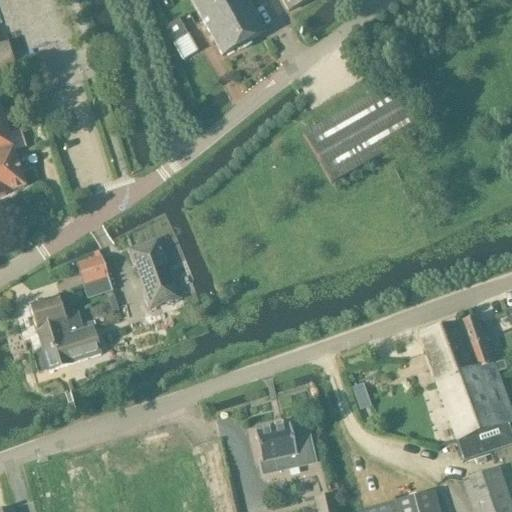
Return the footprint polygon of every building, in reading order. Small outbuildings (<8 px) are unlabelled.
[(0,0),(0,78),(16,74),(7,44),(0,46),(0,0)] [(189,0),(201,21),(238,0),(189,0)] [(238,0),(201,21),(222,58),(236,51),(239,52),(243,51),(250,46),(250,43),(264,34),(244,0),(238,0)] [(281,0),(289,13),(311,0),(281,0)] [(173,44),(187,36),(178,21),(164,29),(173,44)] [(330,185),(419,136),(391,87),(303,137),(330,185)] [(5,195),(24,189),(0,112),(0,198),(5,197),(5,195)] [(135,249),(127,252),(132,266),(135,266),(146,297),(144,298),(149,312),(156,309),(156,307),(179,299),(175,286),(173,287),(161,256),(163,255),(158,240),(150,243),(151,244),(135,250),(135,249)] [(81,265),(75,267),(75,268),(82,288),(108,280),(101,258),(81,265)] [(30,309),(44,353),(65,347),(63,338),(84,331),(78,313),(63,318),(58,300),(30,309)] [(497,378),(496,374),(506,371),(503,362),(493,366),(476,318),(458,325),(474,372),(468,374),(472,386),(497,378)] [(458,325),(420,338),(455,436),(473,430),(454,379),(468,374),(474,372),(458,325)] [(91,329),(84,331),(63,338),(65,347),(44,353),(50,373),(100,357),(91,329)] [(511,446),(511,421),(497,378),(472,386),(468,374),(454,379),(473,430),(455,436),(464,463),(511,446)] [(366,397),(362,386),(351,390),(355,401),(366,397)] [(367,401),(356,405),(359,413),(370,410),(367,401)] [(260,431),(258,434),(254,435),(260,465),(273,462),(276,474),(314,465),(307,436),(291,439),(289,427),(271,431),(267,429),(260,431)] [(511,511),(511,509),(499,470),(463,482),(472,511),(511,511)] [(438,511),(434,495),(392,505),(393,510),(386,511),(438,511)] [(336,511),(333,497),(320,500),(322,511),(336,511)]
